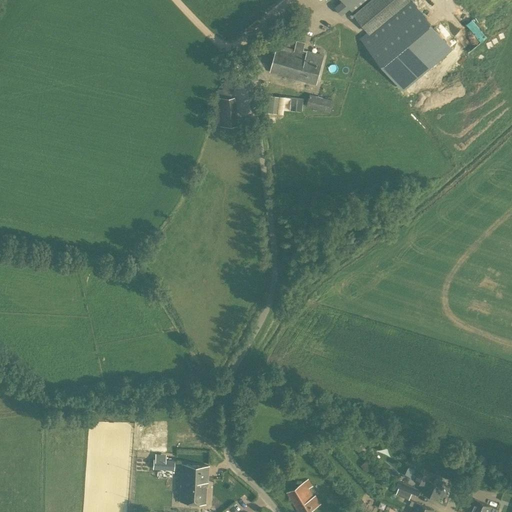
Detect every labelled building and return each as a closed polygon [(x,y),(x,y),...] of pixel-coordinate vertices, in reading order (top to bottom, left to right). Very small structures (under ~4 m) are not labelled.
[(342,14),(350,8),(370,31),(407,0),(328,0),(329,0),(342,0),(343,0),(335,7),(342,14)] [(407,0),(370,31),(361,38),(386,67),(434,27),(412,0),(407,0)] [(467,24),(482,42),(488,37),(474,19),(467,24)] [(316,84),(323,55),(307,50),(307,51),(303,51),(305,42),(297,40),(295,49),(278,44),(270,72),(316,84)] [(218,126),(241,123),(234,73),(223,75),(226,96),(215,98),(218,126)] [(281,94),(272,92),(269,108),(278,110),(281,94)] [(330,112),(334,100),(310,93),(306,106),(330,112)] [(305,98),(287,95),(285,107),(303,110),(305,98)] [(154,458),(154,459),(147,459),(147,467),(153,468),(153,469),(161,469),(166,469),(173,470),(174,463),(174,459),(154,458)] [(373,466),(367,459),(360,464),(366,471),(373,466)] [(207,482),(208,466),(183,464),(180,502),(205,503),(206,482),(207,482)] [(418,468),(413,479),(425,484),(422,492),(438,499),(439,496),(441,497),(443,497),(445,490),(445,489),(443,488),(444,487),(428,480),(431,473),(418,468)] [(418,495),(421,490),(401,481),(399,487),(418,495)] [(298,511),(305,511),(320,504),(315,495),(313,497),(305,482),(287,492),(298,511)] [(418,496),(418,495),(399,487),(396,494),(409,500),(412,493),(418,496)] [(470,510),(473,511),(497,511),(499,509),(475,499),(470,510)] [(432,511),(434,509),(411,500),(409,504),(415,507),(413,511),(432,511)]
